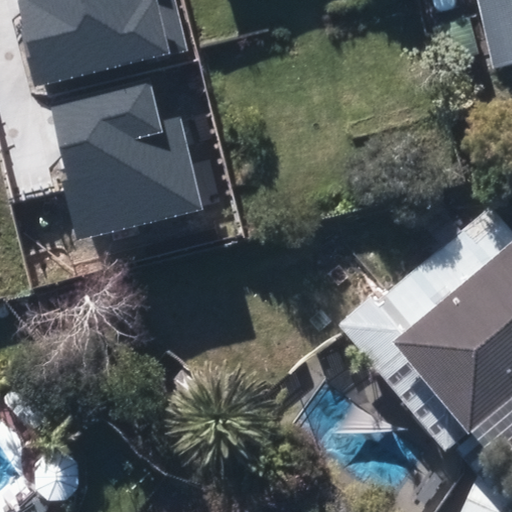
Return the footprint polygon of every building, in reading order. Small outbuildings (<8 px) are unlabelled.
[(35,0),(44,31),(153,0),(152,0),(35,0)] [(511,82),(511,0),(474,0),(494,86),(511,82)] [(433,36),(442,75),(479,66),(470,26),(433,36)] [(474,438),(498,469),(511,457),(511,239),(492,215),(463,238),(445,217),(427,231),(445,252),(342,336),(445,462),(474,438)] [(174,385),(198,405),(209,392),(184,372),(174,385)] [(64,509),(78,499),(80,483),(70,469),(53,466),(40,476),(37,494),(48,507),(64,509)] [(470,511),(511,511),(511,497),(485,484),(470,511)]
